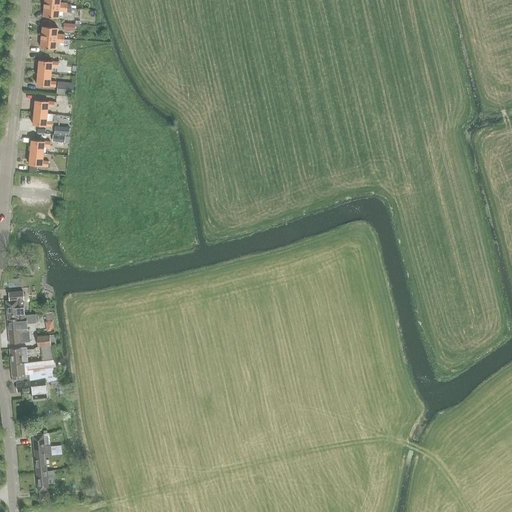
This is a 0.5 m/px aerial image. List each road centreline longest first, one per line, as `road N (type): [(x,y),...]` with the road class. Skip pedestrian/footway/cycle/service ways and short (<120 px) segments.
road 1 (tertiary): [(0,225),(22,0)]
road 2 (tertiary): [(13,511),(0,392)]
